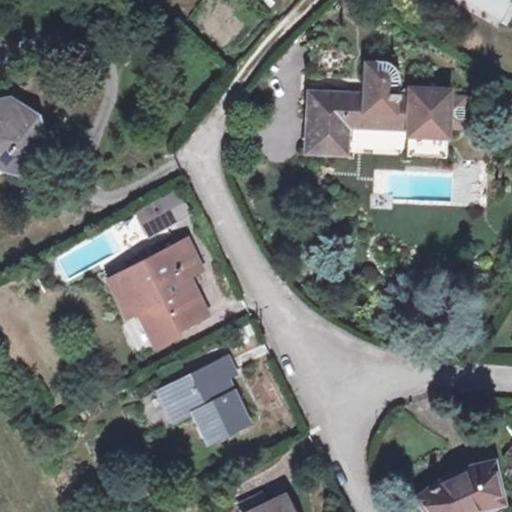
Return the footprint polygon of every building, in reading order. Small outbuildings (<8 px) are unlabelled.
[(313,81),(351,82),(353,49),(314,48),(313,81)] [(411,136),(449,138),(450,131),(451,101),(451,94),(412,92),(412,101),(401,101),(401,78),(399,71),(390,63),(384,61),(378,61),(377,66),(369,66),(368,98),(310,95),(309,154),(348,156),(349,129),(411,132),(411,136)] [(464,102),(451,101),(450,131),(462,131),(467,127),(468,106),(464,102)] [(27,174),(46,145),(38,123),(29,127),(17,115),(15,102),(0,104),(0,154),(8,164),(27,174)] [(182,193),(156,206),(161,214),(142,224),(151,241),(194,217),(182,193)] [(161,214),(156,206),(138,216),(142,224),(161,214)] [(178,335),(203,322),(184,283),(194,278),(205,273),(192,244),(110,283),(128,321),(140,314),(158,350),(180,340),(178,335)] [(213,317),(194,278),(184,283),(203,322),(213,317)] [(232,362),(209,373),(216,389),(222,386),(239,378),(232,362)] [(226,395),(222,386),(216,389),(209,373),(162,396),(177,428),(197,419),(212,450),(251,430),(233,392),(226,395)] [(501,511),(502,507),(490,466),(466,471),(429,490),(420,498),(429,511),(501,511)] [(292,511),(287,500),(263,511),(292,511)]
